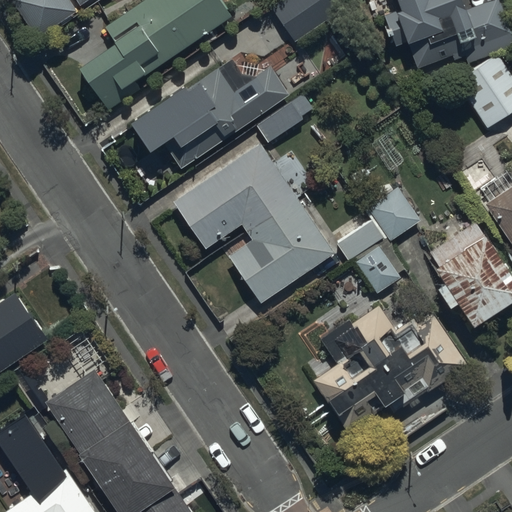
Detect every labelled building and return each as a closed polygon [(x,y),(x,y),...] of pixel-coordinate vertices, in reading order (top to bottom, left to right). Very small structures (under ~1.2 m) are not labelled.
[(76,12),(68,0),(12,0),(36,37),(76,12)] [(137,81),(231,16),(219,0),(144,0),(107,26),(118,43),(80,69),(108,110),(141,87),(137,81)] [(295,41),(339,11),(331,0),(277,0),(271,5),(295,41)] [(465,56),(469,64),(511,45),(511,21),(503,0),(493,0),(466,11),(461,0),(394,0),(399,9),(384,15),(396,45),(407,41),(418,69),(450,56),(452,61),(465,56)] [(182,168),(290,94),(270,66),(249,81),(233,57),(191,86),(188,82),(133,120),(154,150),(165,143),(182,168)] [(459,86),(488,128),(511,111),(511,76),(499,58),(459,86)] [(303,93),(256,125),(268,142),(303,118),(302,117),(313,109),(303,93)] [(335,253),(262,143),(174,201),(206,248),(241,225),(252,241),(230,255),(261,302),(335,253)] [(511,186),(485,204),(511,244),(511,186)] [(370,207),(391,239),(420,219),(399,187),(370,207)] [(336,244),(348,261),(383,238),(371,221),(336,244)] [(474,328),(511,302),(511,281),(474,225),(427,257),(474,328)] [(356,263),(377,294),(401,278),(380,247),(356,263)] [(0,372),(49,340),(18,292),(0,304),(0,372)] [(339,364),(314,381),(348,432),(389,405),(394,413),(422,394),(425,398),(436,391),(434,387),(467,365),(429,307),(395,329),(380,306),(354,324),(349,317),(320,336),(339,364)] [(192,511),(96,370),(46,404),(120,511),(192,511)] [(107,511),(26,406),(0,426),(0,438),(45,497),(25,511),(107,511)]
